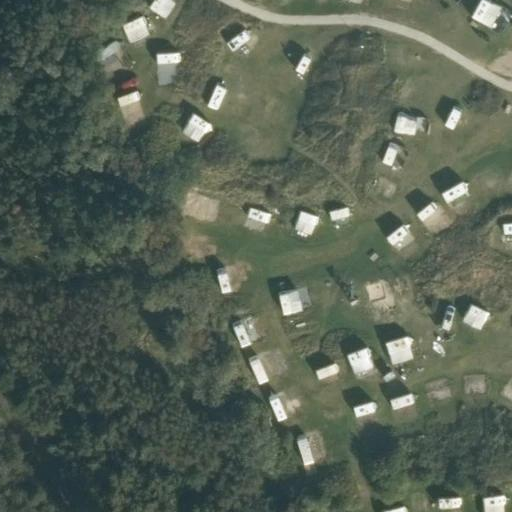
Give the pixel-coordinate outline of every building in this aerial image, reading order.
[(387,0),(386,7),(412,10),(413,0),(387,0)] [(130,30),(150,25),(147,14),(127,20),(130,30)] [(121,42),(100,50),(106,67),(128,59),(121,42)] [(194,121),(212,130),(218,119),(200,109),(194,121)] [(222,291),(233,289),(229,267),(218,269),(222,291)] [(466,322),(487,329),(494,308),(473,301),(466,322)] [(392,349),(415,343),(412,333),(389,339),(392,349)] [(372,341),(348,350),(352,361),(376,352),(372,341)] [(257,380),(269,378),(266,354),(254,355),(257,380)] [(393,392),(398,416),(421,411),(415,387),(393,392)] [(282,390),(270,395),(279,417),(290,413),(282,390)] [(297,433),(302,460),(314,458),(309,431),(297,433)]
